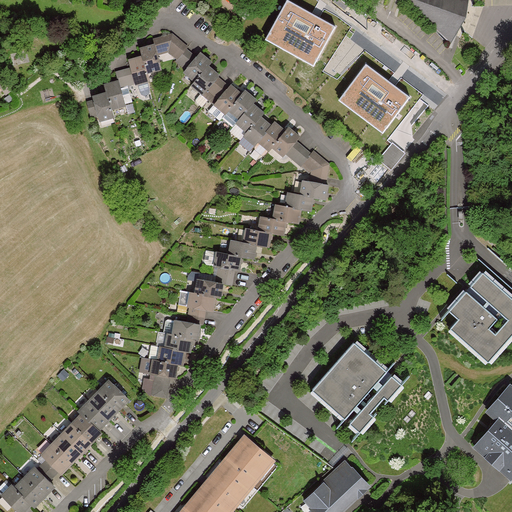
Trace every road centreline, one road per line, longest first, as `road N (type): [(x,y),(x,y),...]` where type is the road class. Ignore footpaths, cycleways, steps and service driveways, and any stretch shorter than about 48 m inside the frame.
road 1 (residential): [(511,41),(178,434)]
road 2 (residential): [(60,511),(141,430),(161,417),(178,434)]
